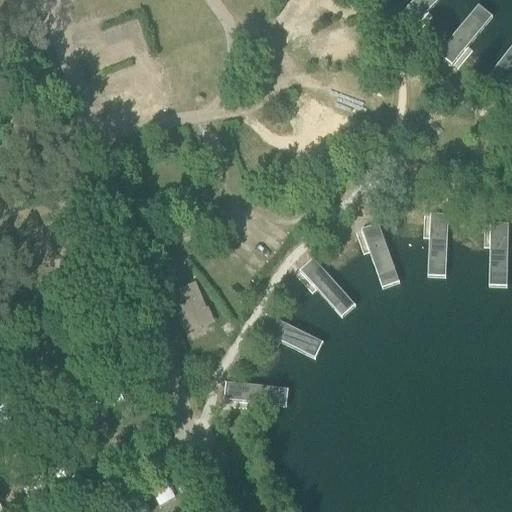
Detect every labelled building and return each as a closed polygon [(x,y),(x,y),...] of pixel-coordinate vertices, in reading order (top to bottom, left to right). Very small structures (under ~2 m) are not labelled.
[(295,33),(305,0),(288,0),(279,28),(295,33)] [(419,24),(441,0),(417,0),(406,12),(398,20),(411,32),(414,29),(419,24)] [(464,54),(487,27),(474,15),(449,45),(444,50),(439,57),(452,68),(458,61),(464,54)] [(129,40),(135,56),(147,51),(136,21),(102,34),(107,48),(129,40)] [(114,62),(133,57),(129,42),(110,47),(114,62)] [(185,66),(196,62),(191,50),(159,62),(170,91),(192,83),(185,66)] [(511,78),(511,50),(493,74),(488,80),(487,81),(501,92),(507,86),(511,78)] [(113,102),(134,98),(131,83),(153,77),(151,65),(107,75),(113,102)] [(326,110),(319,124),(350,137),(356,123),(326,110)] [(302,140),(284,160),(300,175),(318,154),(302,140)] [(450,270),(448,232),(448,216),(431,217),(431,230),(433,271),(450,270)] [(396,278),(380,232),(378,227),(362,232),(363,236),(379,283),(396,278)] [(506,281),(508,245),(508,227),(491,227),(490,242),(489,280),(506,281)] [(0,261),(20,276),(31,262),(0,238),(0,261)] [(349,302),(324,273),(313,262),(300,273),(307,281),(336,314),(349,302)] [(187,337),(214,325),(197,283),(169,295),(187,337)] [(316,342),(276,323),(267,318),(259,334),(272,340),(308,358),(316,342)] [(227,386),(225,403),(288,411),(291,394),(227,386)]
